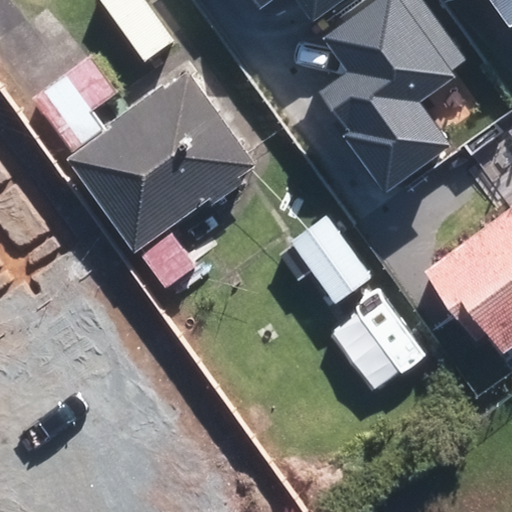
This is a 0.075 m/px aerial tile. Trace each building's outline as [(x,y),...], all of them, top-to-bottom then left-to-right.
[(260,0),(278,25),(312,0),(337,0),(361,33),(407,0),(260,0)] [(425,0),(367,42),(400,87),(349,123),(404,198),(466,153),(433,108),(483,72),(430,0),(425,0)] [(39,76),(78,132),(113,108),(100,89),(125,71),(99,34),(39,76)] [(200,48),(113,108),(78,132),(76,134),(143,229),(267,143),(200,48)] [(0,130),(0,246),(26,284),(80,248),(0,130)] [(379,267),(335,205),(297,233),(342,294),(379,267)] [(511,345),(511,207),(418,275),(469,345),(481,336),(496,357),(511,345)] [(179,213),(147,236),(170,267),(202,244),(179,213)] [(0,246),(0,301),(26,284),(0,246)] [(0,436),(133,347),(94,290),(0,353),(0,436)] [(364,294),(338,312),(357,339),(382,321),(364,294)] [(0,511),(10,511),(171,403),(133,347),(0,436),(0,511)] [(133,511),(210,460),(171,403),(10,511),(133,511)] [(245,511),(210,460),(133,511),(245,511)]
